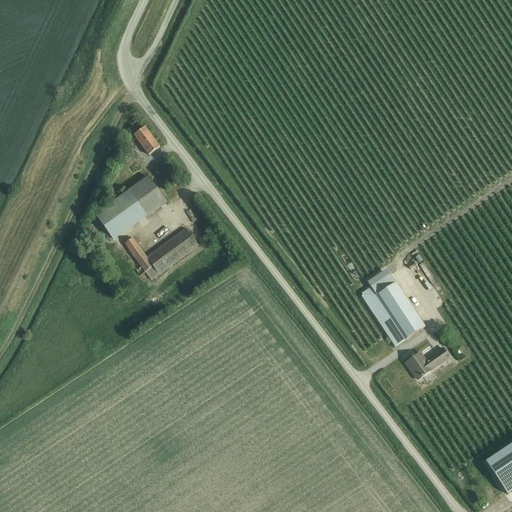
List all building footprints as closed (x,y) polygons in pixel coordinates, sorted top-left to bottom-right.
[(149,156),(160,147),(145,128),(134,136),(149,156)] [(178,177),(165,159),(157,165),(171,183),(178,177)] [(114,241),(167,203),(148,177),(95,216),(114,241)] [(151,281),(198,246),(186,229),(147,258),(133,239),(125,245),(142,268),(137,271),(140,277),(145,273),(151,281)] [(390,275),(362,294),(362,297),(395,347),(405,341),(425,328),(390,275)] [(431,371),(450,358),(443,349),(434,355),(435,357),(426,363),(420,354),(406,363),(418,380),(424,376),(431,371)] [(431,371),(424,376),(428,381),(435,376),(431,371)] [(511,483),(511,445),(486,463),(503,489),(511,483)] [(467,474),(465,476),(468,480),(471,479),(479,474),(475,469),(467,474)] [(476,487),(474,490),(477,494),(480,492),(487,488),(488,487),(485,482),(476,487)] [(485,501),(483,503),(486,507),(487,506),(489,506),(492,503),(497,500),(495,497),(493,495),(485,501)]
